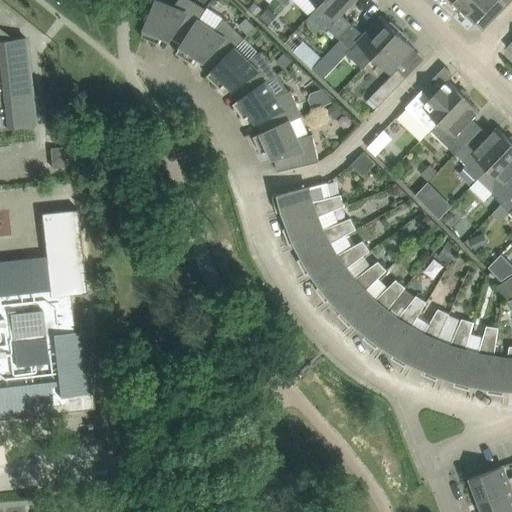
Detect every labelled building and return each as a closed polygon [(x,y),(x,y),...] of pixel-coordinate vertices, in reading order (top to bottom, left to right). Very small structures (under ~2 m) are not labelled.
[(172,37),(183,44),(199,20),(207,9),(193,0),(179,0),(174,7),(156,0),(142,36),(160,43),(164,34),(172,37)] [(324,0),(320,5),(317,8),(325,16),(329,27),(340,38),(353,24),(342,13),(353,0),(324,0)] [(511,0),(468,0),(461,8),(476,22),(490,8),(498,16),(511,0)] [(249,8),(257,16),(263,9),(255,1),(249,8)] [(269,24),(278,15),(269,7),(260,16),(269,24)] [(374,56),(399,31),(396,29),(383,16),(365,35),(353,24),(340,38),(367,64),(374,56)] [(255,26),(247,17),(239,25),(247,34),(255,26)] [(214,30),(199,20),(183,44),(177,52),(193,62),(198,54),(206,59),(215,67),(216,68),(235,47),(236,48),(246,38),(225,18),(214,30)] [(0,128),(35,125),(25,37),(14,38),(0,27),(0,128)] [(401,33),(399,31),(374,56),(390,71),(414,46),(401,33)] [(262,51),(260,52),(249,60),(236,48),(235,47),(216,68),(215,67),(208,75),(222,88),(229,81),(235,87),(242,97),(243,98),(266,81),(267,82),(278,74),(262,51)] [(312,54),(306,61),(311,66),(319,57),(314,52),(312,54)] [(293,60),(285,53),(277,61),(285,69),(293,60)] [(324,77),(330,70),(320,60),(313,67),(324,77)] [(379,106),(408,76),(399,68),(370,98),(379,106)] [(420,92),(407,106),(431,129),(465,95),(449,79),(429,100),(420,92)] [(292,90),(277,96),(267,82),(266,81),(243,98),(242,97),(234,103),(245,118),(253,113),(259,120),(264,131),(264,132),(290,120),(290,121),(303,115),(292,90)] [(325,87),(311,93),(318,108),(337,99),(338,99),(325,87)] [(465,95),(431,129),(456,153),(468,140),(460,132),(481,110),(465,95)] [(344,111),(336,101),(326,109),(334,119),(344,111)] [(314,133),(310,134),(298,137),(290,121),(290,120),(264,132),(264,131),(255,135),(262,153),(271,149),(275,157),(278,170),(320,161),(314,133)] [(477,180),(489,168),(511,143),(511,139),(498,126),(477,148),(468,140),(456,153),(467,164),(464,167),(477,180)] [(394,137),(385,129),(368,146),(377,155),(394,137)] [(493,194),(502,203),(511,192),(511,179),(510,177),(511,174),(511,143),(489,168),(497,176),(494,179),(493,194)] [(66,166),(64,146),(50,147),(52,168),(66,166)] [(430,164),(423,173),(429,179),(437,170),(430,164)] [(417,194),(429,206),(442,194),(429,181),(417,194)] [(286,210),(291,225),(319,216),(346,205),(342,193),(331,196),(328,183),(309,187),(309,186),(274,195),(278,211),(286,210)] [(511,192),(502,203),(503,203),(511,211),(510,212),(511,214),(511,192)] [(0,418),(95,408),(86,328),(76,329),(71,293),(86,291),(77,208),(41,212),(46,256),(0,260),(0,418)] [(459,220),(450,211),(443,217),(452,226),(459,220)] [(428,214),(420,222),(428,230),(436,223),(428,214)] [(351,217),(340,222),(323,228),(319,216),(291,225),(284,228),(290,243),(298,241),(305,255),(331,243),(357,228),(351,217)] [(489,243),(484,232),(470,238),(475,249),(489,243)] [(323,283),(347,267),(371,250),(364,240),(338,254),(331,243),(305,255),(299,259),(307,273),(314,270),(323,283)] [(460,247),(449,240),(439,256),(449,263),(460,247)] [(489,265),(504,278),(511,269),(511,261),(501,252),(489,265)] [(379,260),(372,266),(355,278),(347,267),(323,283),(317,288),(327,301),(333,297),(344,308),(366,290),(379,277),(388,269),(379,260)] [(511,295),(511,276),(497,285),(507,298),(511,295)] [(389,287),(379,277),(366,290),(344,308),(339,314),(351,326),(356,321),(369,331),(407,288),(406,287),(407,286),(397,279),(389,287)] [(417,295),(416,296),(407,288),(369,331),(364,337),(377,348),(382,341),(396,350),(412,326),(427,301),(417,295)] [(426,365),(439,340),(450,313),(439,308),(424,333),(412,326),(396,350),(392,357),(407,365),(410,359),(426,365)] [(466,350),(471,332),(474,321),(463,318),(451,345),(439,340),(426,365),(422,373),(438,379),(441,372),(457,377),(466,350)] [(484,336),(484,337),(471,332),(466,350),(457,377),(455,384),(471,389),(473,382),(489,384),(495,356),(500,327),(487,325),(484,336)] [(495,356),(489,384),(488,392),(505,394),(506,387),(511,386),(511,345),(510,345),(508,358),(495,356)] [(471,477),(479,498),(511,485),(511,476),(509,478),(504,465),(471,477)] [(511,485),(479,498),(484,511),(502,511),(511,508),(511,485)]
